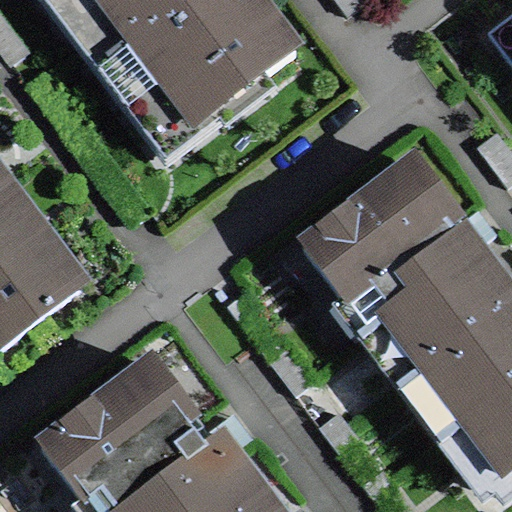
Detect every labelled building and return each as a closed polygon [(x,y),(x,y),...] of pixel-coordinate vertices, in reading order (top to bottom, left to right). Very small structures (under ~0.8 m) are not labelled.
[(263,0),(36,0),(169,172),(221,131),(227,136),(275,95),(266,84),(303,52),(263,0)] [(511,18),(490,36),(511,64),(511,18)] [(511,285),(417,159),(294,248),(342,308),(335,314),(481,511),(487,511),(499,504),(505,511),(507,511),(511,508),(511,285)] [(0,190),(0,273),(47,239),(7,185),(0,190)] [(0,273),(0,355),(86,293),(47,239),(0,273)] [(76,511),(280,511),(223,437),(218,441),(152,361),(33,450),(80,509),(76,511)]
